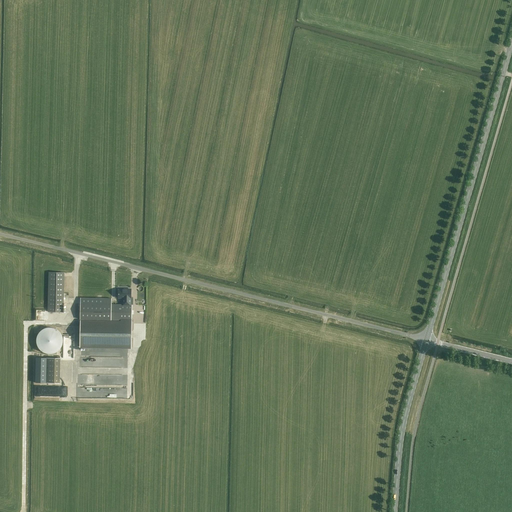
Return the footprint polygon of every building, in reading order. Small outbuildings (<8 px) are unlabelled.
[(49,272),(48,312),(63,312),(64,273),(49,272)] [(130,298),(131,298),(131,289),(127,289),(127,290),(118,290),(118,298),(123,298),(123,304),(111,304),(111,299),(80,298),(80,320),(120,320),(120,322),(80,321),(80,347),(131,348),(132,305),(130,305),(130,298)] [(60,332),(59,332),(59,331),(58,331),(58,330),(57,330),(56,329),(55,329),(54,329),(54,328),(53,328),(52,328),(51,328),(50,328),(49,328),(48,328),(47,328),(46,328),(46,329),(45,329),(44,329),(43,329),(43,330),(42,330),(42,331),(41,331),(40,332),(40,333),(39,333),(39,334),(38,334),(38,335),(38,336),(37,336),(37,337),(37,338),(37,339),(37,340),(37,341),(37,342),(37,343),(37,344),(37,345),(37,346),(38,346),(38,347),(38,348),(39,348),(39,349),(40,349),(40,350),(41,350),(41,351),(42,351),(42,352),(43,352),(44,353),(45,353),(46,354),(47,354),(48,354),(49,354),(50,354),(51,354),(52,354),(53,354),(54,354),(54,353),(55,353),(56,353),(56,352),(57,352),(58,352),(58,351),(59,351),(59,350),(60,350),(60,349),(61,348),(61,347),(62,347),(62,346),(62,345),(63,344),(63,343),(63,342),(63,341),(63,340),(63,339),(63,338),(62,337),(62,336),(62,335),(61,335),(61,334),(60,333),(60,332)] [(89,357),(80,357),(80,366),(122,367),(122,358),(110,358),(111,349),(89,349),(89,357)] [(47,358),(47,383),(60,383),(60,358),(47,358)] [(122,387),(122,375),(82,374),(82,385),(98,386),(98,383),(101,383),(101,379),(106,379),(106,383),(108,383),(108,386),(122,387)] [(38,396),(62,396),(62,387),(38,387),(38,396)]
